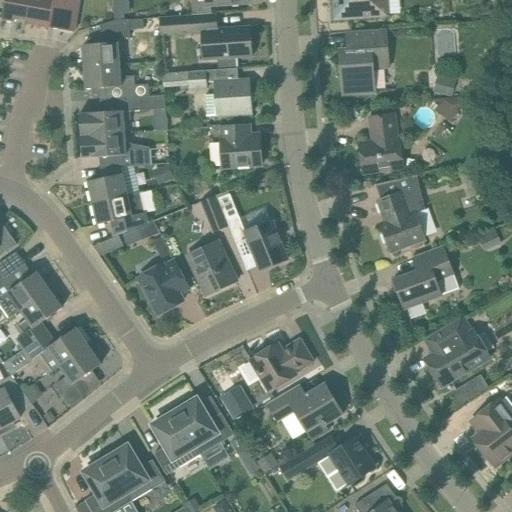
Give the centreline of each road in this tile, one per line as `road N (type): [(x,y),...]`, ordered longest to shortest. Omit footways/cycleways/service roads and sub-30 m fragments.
road 1 (unclassified): [(330,284),(297,162),(284,0)]
road 2 (unclassified): [(473,511),(412,435),(330,284)]
road 3 (residential): [(156,368),(39,208),(8,186)]
road 4 (residential): [(156,368),(330,284)]
road 5 (residential): [(35,459),(156,368)]
road 6 (residential): [(8,186),(45,42)]
